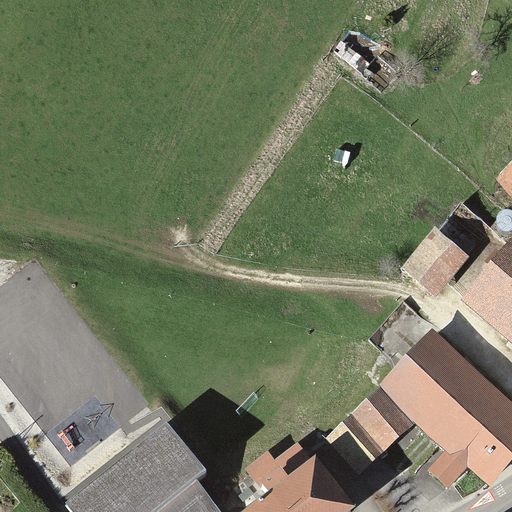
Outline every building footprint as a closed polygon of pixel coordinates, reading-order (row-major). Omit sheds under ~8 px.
[(511,166),(497,179),(511,196),(511,166)] [(435,232),(405,268),(435,293),(466,257),(435,232)] [(511,244),(466,296),(511,337),(511,244)] [(511,458),(511,403),(432,332),(380,389),(414,420),(450,452),(432,473),(447,487),(468,464),(489,484),(511,458)] [(380,389),(330,438),(359,471),(414,420),(380,389)] [(166,424),(64,504),(70,511),(218,511),(192,479),(203,471),(166,424)] [(271,495),(249,511),(346,511),(351,508),(315,461),(312,463),(297,445),(274,463),(267,454),(249,468),(271,495)]
